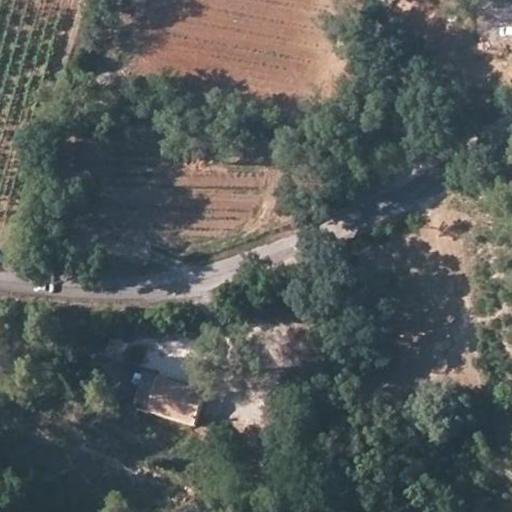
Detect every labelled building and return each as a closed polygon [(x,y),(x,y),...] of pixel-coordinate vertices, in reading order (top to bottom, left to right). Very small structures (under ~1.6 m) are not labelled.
[(126,345),(114,341),(109,357),(121,360),(126,345)] [(121,380),(107,364),(96,373),(110,390),(121,380)] [(149,410),(159,377),(145,373),(135,406),(149,410)] [(196,425),(207,391),(159,377),(149,410),(196,425)] [(442,487),(432,492),(438,503),(448,498),(442,487)]
